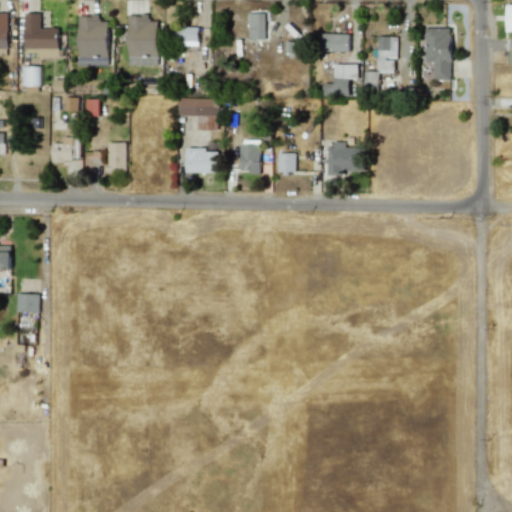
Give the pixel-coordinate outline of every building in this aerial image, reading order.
[(0,55),(7,56),(8,13),(0,13),(0,55)] [(58,57),(58,28),(40,28),(40,13),(25,13),(25,53),(36,52),(36,58),(58,57)] [(249,13),(248,39),(265,39),(265,13),(249,13)] [(79,65),(108,65),(108,21),(99,21),(99,15),(79,15),(79,65)] [(128,65),(158,65),(158,21),(148,21),(148,15),(128,15),(128,65)] [(198,43),(199,27),(182,27),(182,42),(198,43)] [(452,79),(451,28),(425,28),(425,62),(434,62),(434,80),(452,79)] [(350,34),(318,33),(318,51),(350,51),(350,34)] [(377,57),(377,72),(396,72),(396,36),(376,36),(376,56),(377,57)] [(358,79),(359,64),(335,64),(334,83),(324,83),(323,96),(350,96),(350,79),(358,79)] [(40,66),(21,66),(22,86),(41,86),(40,66)] [(180,115),(197,116),(197,130),(218,130),(219,98),(180,98),(180,115)] [(100,115),(99,99),(86,99),(87,115),(100,115)] [(63,143),(52,143),(51,161),(78,162),(79,137),(63,137),(63,143)] [(260,172),(261,140),(241,140),(240,172),(260,172)] [(126,143),(108,143),(108,171),(126,171),(126,143)] [(327,144),(327,172),(360,172),(360,147),(346,147),(346,143),(327,144)] [(186,147),(185,172),(218,173),(219,147),(186,147)] [(296,153),(278,153),(278,174),(295,174),(296,153)] [(11,246),(0,245),(0,267),(11,268),(11,246)] [(39,294),(17,293),(17,311),(38,312),(39,294)]
